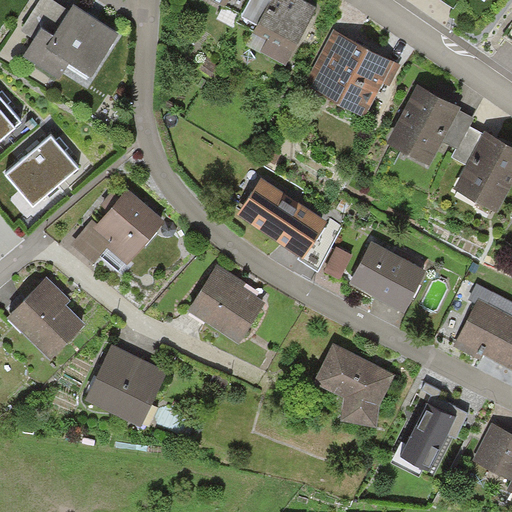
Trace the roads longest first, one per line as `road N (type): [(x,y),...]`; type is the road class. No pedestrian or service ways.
road 1 (residential): [(151,18),(142,112),(156,167),(181,201),(228,249),(279,282),(511,401)]
road 2 (residential): [(511,99),(371,0)]
